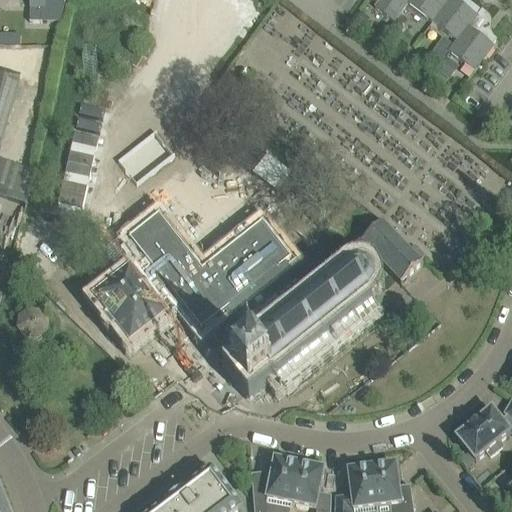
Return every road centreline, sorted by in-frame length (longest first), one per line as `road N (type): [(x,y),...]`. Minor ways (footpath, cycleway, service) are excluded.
road 1 (residential): [(116,511),(228,429),(358,447),(419,434)]
road 2 (residential): [(419,434),(476,392),(511,334)]
